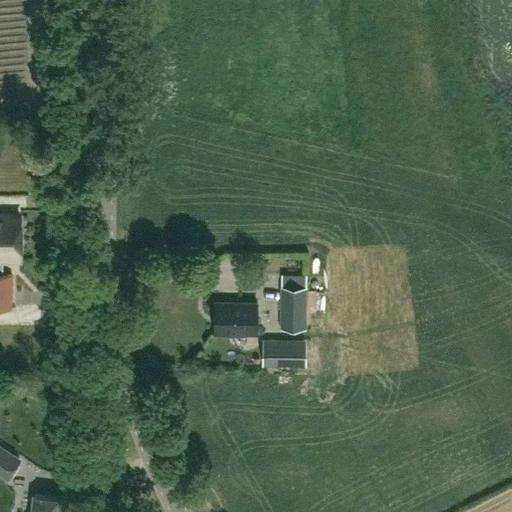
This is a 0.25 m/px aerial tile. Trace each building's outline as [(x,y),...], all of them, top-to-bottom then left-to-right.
[(21,259),(21,215),(0,214),(0,308),(12,309),(13,274),(2,273),(2,258),(21,259)] [(307,327),(308,286),(282,286),(281,327),(307,327)] [(258,332),(259,302),(216,301),(216,331),(258,332)] [(293,365),(293,339),(264,339),(264,365),(293,365)] [(0,451),(0,476),(7,480),(17,460),(0,451)] [(64,511),(66,498),(35,494),(32,511),(64,511)]
